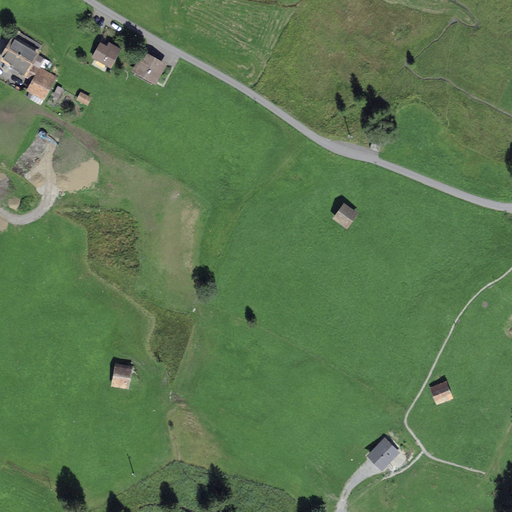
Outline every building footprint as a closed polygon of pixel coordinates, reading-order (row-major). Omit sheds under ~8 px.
[(13,35),(0,60),(0,62),(26,76),(40,49),(13,35)] [(101,41),(91,59),(111,71),(121,53),(101,41)] [(149,57),(138,77),(159,88),(170,68),(149,57)] [(55,80),(38,72),(27,93),(44,102),(55,80)] [(79,93),(75,102),(87,108),(91,99),(79,93)] [(372,145),(369,150),(378,154),(380,149),(372,145)] [(343,206),(333,220),(347,230),(357,216),(343,206)] [(118,364),(114,385),(126,387),(130,366),(118,364)] [(430,390),(437,406),(452,400),(445,383),(430,390)] [(384,440),(372,453),(387,468),(399,455),(384,440)]
